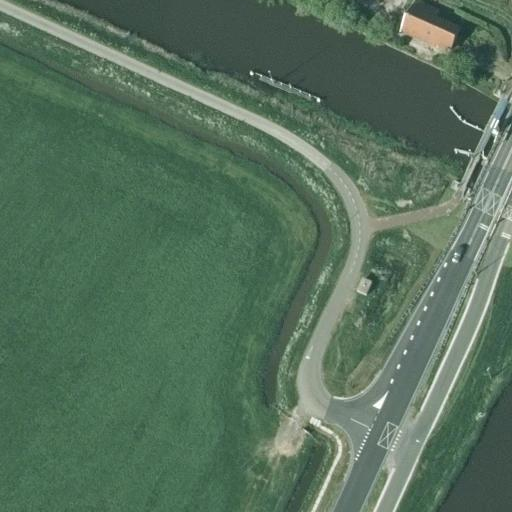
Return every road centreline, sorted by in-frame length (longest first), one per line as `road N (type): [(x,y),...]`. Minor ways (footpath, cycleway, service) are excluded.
road 1 (unclassified): [(0,6),(298,145),(338,177),(359,226)]
road 2 (trunk): [(381,433),(511,152)]
road 3 (unclassified): [(381,433),(313,400),(308,385),(359,226)]
road 4 (unclassified): [(414,449),(511,214)]
